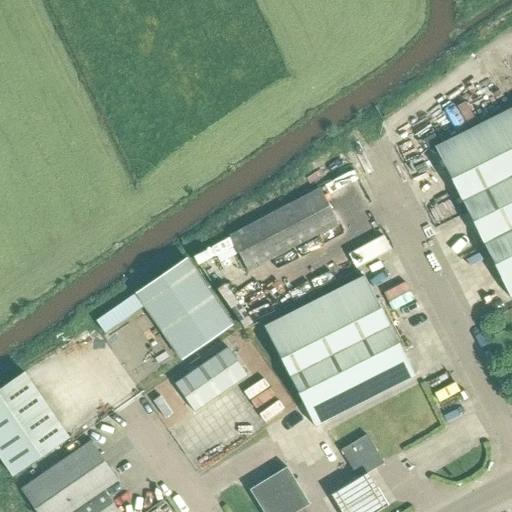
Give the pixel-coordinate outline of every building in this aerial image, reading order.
[(488,72),(494,87),(509,81),(503,66),(488,72)] [(511,297),(511,108),(434,147),(510,299),(511,297)] [(319,189),(229,236),(248,272),(338,225),(319,189)] [(232,326),(186,259),(135,294),(181,361),(232,326)] [(302,404),(402,354),(364,276),(264,327),(302,404)] [(220,297),(240,296),(239,280),(219,281),(220,297)] [(193,412),(247,375),(227,348),(174,385),(193,412)] [(402,354),(302,404),(314,427),(414,376),(402,354)] [(24,373),(0,389),(0,459),(12,477),(69,438),(24,373)] [(249,407),(266,398),(261,389),(245,399),(249,407)] [(382,461),(366,435),(341,451),(356,476),(382,461)] [(91,442),(21,490),(35,511),(118,511),(104,491),(118,481),(91,442)] [(286,467),(249,490),(262,511),(297,511),(309,505),(286,467)] [(367,475),(331,497),(340,511),(378,511),(387,507),(367,475)]
